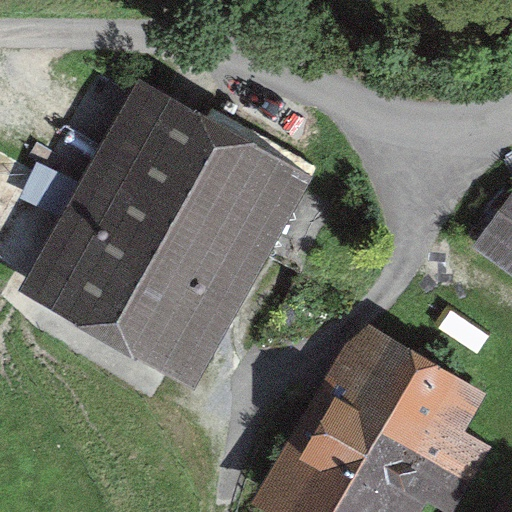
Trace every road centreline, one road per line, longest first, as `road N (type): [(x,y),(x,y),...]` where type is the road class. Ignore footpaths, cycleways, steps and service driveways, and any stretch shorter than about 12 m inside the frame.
road 1 (unclassified): [(0,30),(144,29),(199,39),(341,92),(423,134),(511,107)]
road 2 (track): [(228,511),(277,396),(376,301),(418,244),(429,185),(423,134)]
